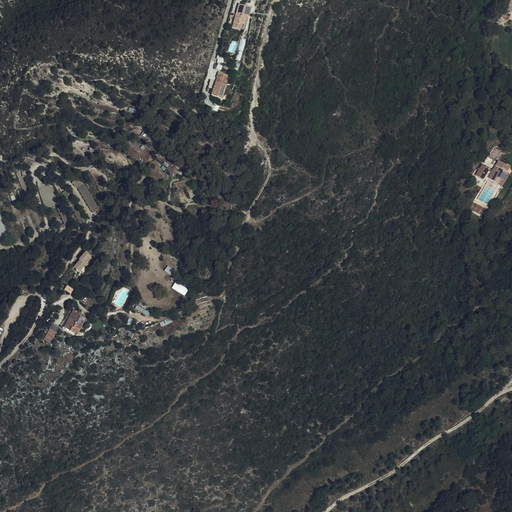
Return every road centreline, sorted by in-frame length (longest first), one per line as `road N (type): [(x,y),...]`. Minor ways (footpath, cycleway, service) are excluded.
road 1 (track): [(0,163),(45,169),(67,184),(90,225),(36,324),(0,367)]
road 2 (track): [(275,0),(251,125),(268,175),(248,212),(256,222),(280,206)]
road 3 (track): [(324,511),(511,383)]
